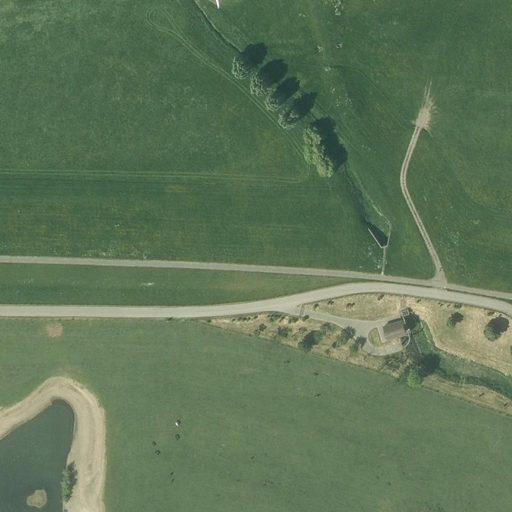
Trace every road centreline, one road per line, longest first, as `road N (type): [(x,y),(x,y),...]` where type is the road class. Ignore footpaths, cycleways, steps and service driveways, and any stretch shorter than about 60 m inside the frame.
road 1 (unclassified): [(0,311),(170,311),(370,283),(511,307)]
road 2 (track): [(438,291),(439,268),(405,188),(417,130)]
